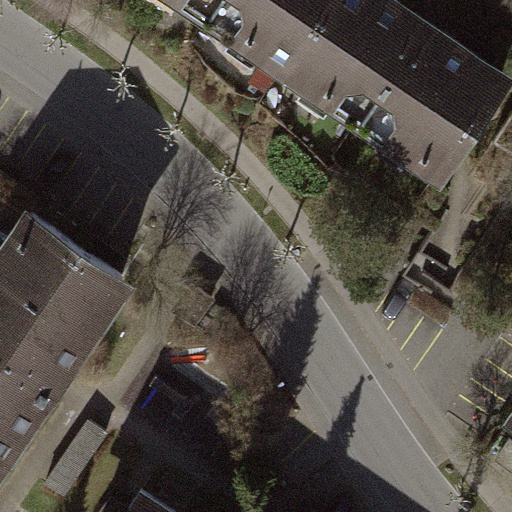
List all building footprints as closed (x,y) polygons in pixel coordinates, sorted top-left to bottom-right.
[(237,26),(287,60),(327,0),(179,0),(231,35),(237,26)] [(417,14),(396,0),(327,0),(287,60),(335,93),(329,102),(384,139),(390,130),(440,164),(503,72),(436,27),(432,32),(413,19),(417,14)] [(142,264),(32,191),(0,238),(0,474),(60,386),(142,264)] [(154,415),(207,460),(234,429),(181,384),(154,415)] [(511,387),(499,407),(511,415),(511,387)] [(88,417),(45,479),(64,493),(107,430),(88,417)] [(221,511),(153,463),(119,511),(221,511)]
